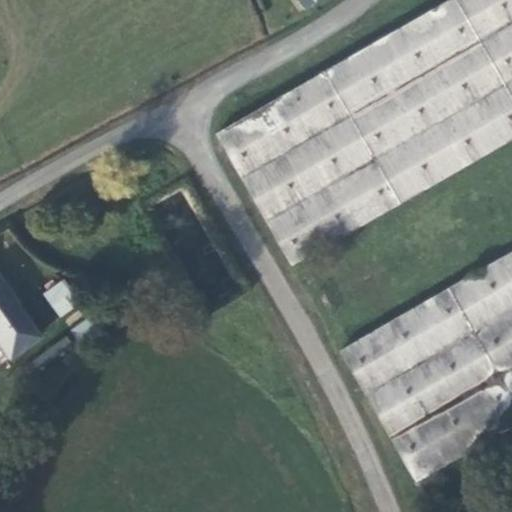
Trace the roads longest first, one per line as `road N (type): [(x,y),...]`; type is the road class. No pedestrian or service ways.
road 1 (unclassified): [(389,511),(334,382),(174,111)]
road 2 (unclassified): [(366,0),(174,111)]
road 3 (unclassified): [(174,111),(0,201)]
